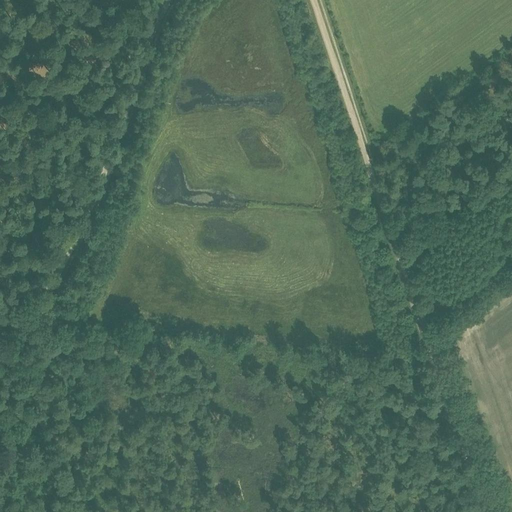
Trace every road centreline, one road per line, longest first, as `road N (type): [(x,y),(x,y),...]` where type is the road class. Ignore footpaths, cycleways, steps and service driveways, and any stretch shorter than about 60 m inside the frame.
road 1 (track): [(483,511),(313,0)]
road 2 (track): [(0,358),(81,224),(167,0)]
road 3 (track): [(0,110),(63,0)]
